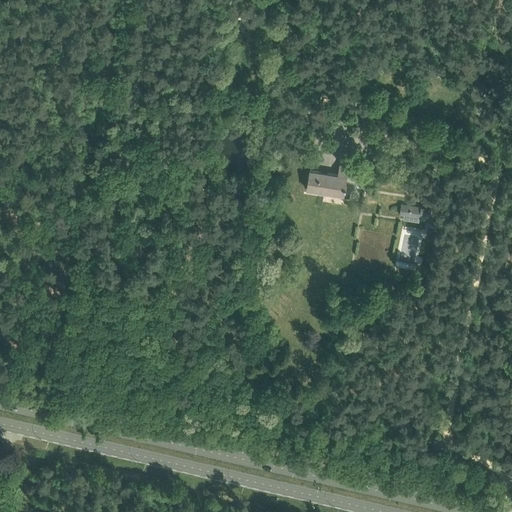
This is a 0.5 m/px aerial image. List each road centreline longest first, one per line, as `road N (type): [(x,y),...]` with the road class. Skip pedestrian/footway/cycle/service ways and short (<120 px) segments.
road 1 (track): [(508,480),(450,439),(496,170),(358,131)]
road 2 (secondary): [(470,511),(0,403)]
road 3 (secondary): [(0,424),(380,511)]
